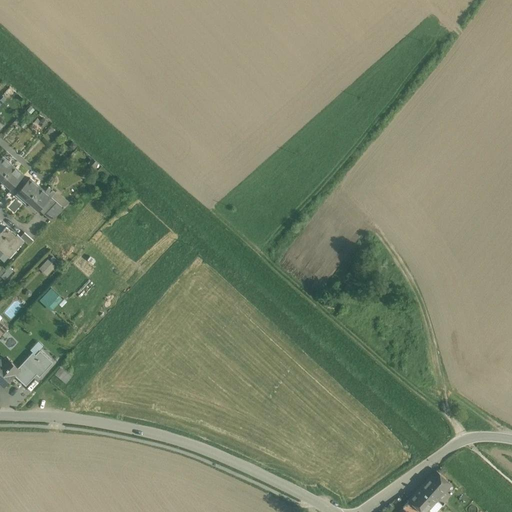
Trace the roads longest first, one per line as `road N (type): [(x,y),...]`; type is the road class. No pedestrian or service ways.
road 1 (tertiary): [(0,416),(100,423),(193,445),(334,511)]
road 2 (residential): [(361,511),(464,440),(511,440)]
